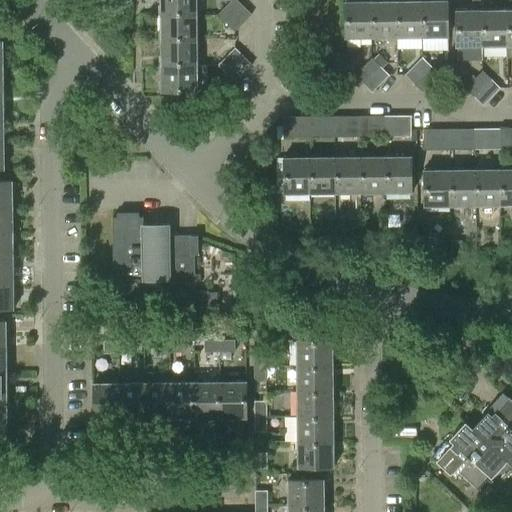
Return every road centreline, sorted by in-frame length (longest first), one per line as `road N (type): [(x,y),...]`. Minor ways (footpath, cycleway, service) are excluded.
road 1 (residential): [(0,501),(30,501),(51,480),(48,110),(82,62)]
road 2 (residential): [(260,103),(427,100),(473,115),(511,114)]
road 3 (residential): [(188,177),(248,229),(378,295)]
road 4 (residential): [(372,511),(378,295)]
road 5 (residential): [(82,62),(188,177)]
road 6 (residential): [(378,295),(511,309)]
